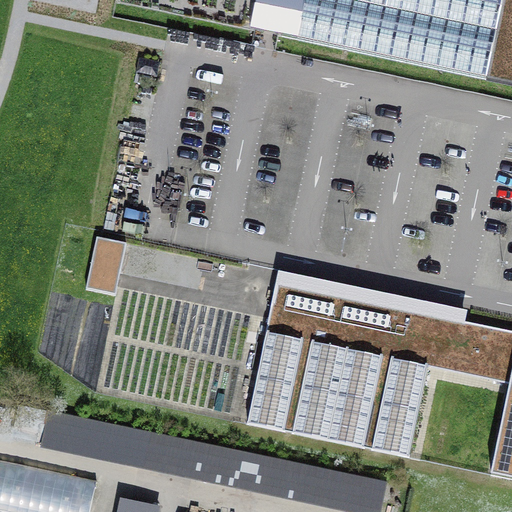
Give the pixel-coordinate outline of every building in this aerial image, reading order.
[(511,0),(121,0),(117,23),(511,107),(511,0)] [(116,292),(128,241),(99,234),(87,285),(116,292)] [(511,333),(275,284),(246,423),(408,458),(428,362),(510,378),(490,475),(511,479),(511,333)] [(382,511),(387,489),(192,448),(185,480),(203,484),(204,478),(364,511),(382,511)] [(91,511),(99,476),(0,457),(0,511),(91,511)]
